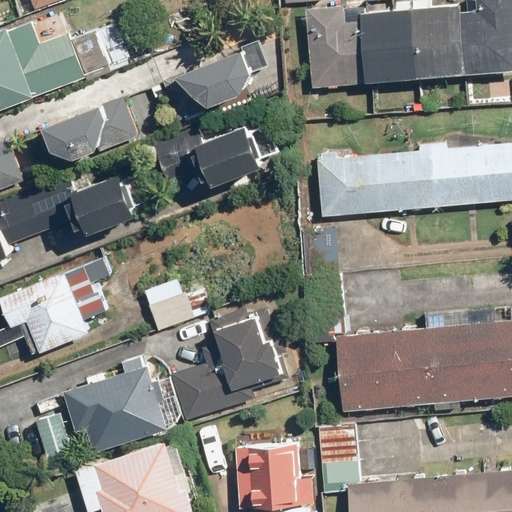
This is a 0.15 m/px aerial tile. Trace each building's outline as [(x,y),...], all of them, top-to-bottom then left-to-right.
[(306,7),(314,88),(511,70),(511,0),(433,0),(434,6),(365,12),(364,1),(306,7)] [(124,10),(82,25),(97,67),(139,52),(124,10)] [(36,15),(0,29),(0,108),(93,72),(76,28),(46,40),(36,15)] [(249,46),(165,79),(181,119),(221,103),(219,98),(247,87),(257,67),(249,46)] [(126,92),(50,121),(58,144),(81,152),(103,143),(105,148),(142,134),(126,92)] [(201,123),(156,140),(171,180),(212,164),(218,180),(269,160),(253,118),(206,136),(201,123)] [(10,137),(0,140),(0,188),(26,178),(10,137)] [(511,139),(321,156),(326,213),(511,196),(511,139)] [(0,264),(13,259),(10,252),(17,249),(14,241),(79,216),(82,224),(91,221),(94,228),(142,209),(126,168),(71,190),(66,175),(0,200),(0,264)] [(342,270),(339,224),(304,226),(307,272),(342,270)] [(105,251),(3,294),(16,323),(30,317),(44,349),(93,328),(88,316),(110,306),(98,277),(114,270),(105,251)] [(179,276),(147,288),(161,326),(213,308),(205,286),(185,293),(179,276)] [(345,329),(341,278),(306,280),(311,340),(334,339),(333,330),(345,329)] [(209,359),(174,370),(188,417),(260,395),(255,379),(294,366),(280,323),(275,325),(269,305),(250,311),(248,305),(212,317),(219,339),(204,344),(209,359)] [(346,407),(511,392),(511,315),(337,332),(346,407)] [(150,362),(66,388),(79,429),(90,426),(97,448),(171,425),(150,362)] [(62,410),(38,417),(52,461),(76,453),(62,410)] [(361,481),(357,424),(322,427),(328,493),(348,491),(347,482),(361,481)] [(189,511),(167,439),(79,467),(92,508),(105,504),(107,511),(189,511)] [(299,440),(239,444),(242,505),(316,500),(314,474),(301,475),(299,440)] [(226,448),(211,452),(220,484),(234,480),(226,448)] [(350,511),(511,511),(511,466),(361,481),(347,482),(348,491),(350,511)] [(310,511),(309,502),(265,508),(265,511),(310,511)]
